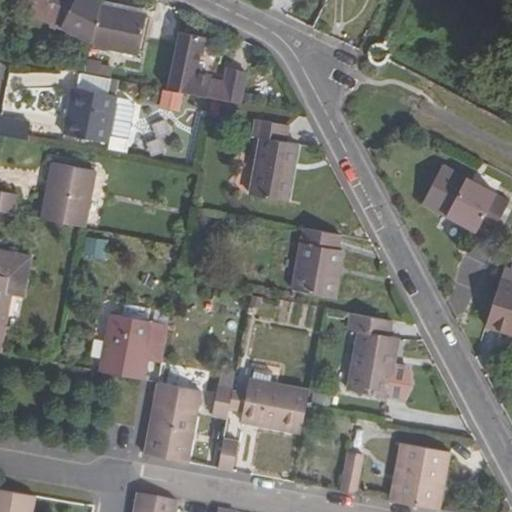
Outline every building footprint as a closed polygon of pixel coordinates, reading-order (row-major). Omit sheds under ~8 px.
[(93,0),(37,0),(32,10),(60,26),(92,44),(101,3),(93,0)] [(101,5),(93,43),(140,53),(147,15),(101,5)] [(168,88),(185,91),(212,96),(221,98),(241,102),(243,92),(247,71),(229,67),(227,80),(213,76),(213,74),(199,70),(206,37),(179,30),(168,88)] [(68,57),(66,69),(86,73),(89,61),(68,57)] [(103,64),(89,61),(86,73),(101,75),(103,64)] [(117,94),(75,86),(66,132),(108,141),(117,94)] [(182,106),(209,112),(212,96),(185,91),(182,106)] [(256,94),(243,92),(241,102),(255,105),(256,94)] [(221,98),(212,96),(209,112),(218,114),(221,98)] [(0,127),(0,133),(27,138),(30,123),(2,117),(0,127)] [(253,134),(263,136),(253,192),(288,199),(299,143),(285,141),(288,125),(256,118),(253,134)] [(53,162),(42,218),(86,226),(96,171),(53,162)] [(510,201),(444,165),(423,202),(477,231),(484,217),(497,225),(510,201)] [(0,209),(16,213),(19,194),(0,190),(0,209)] [(339,249),(342,233),(305,226),(294,289),(336,297),(344,249),(339,249)] [(1,230),(0,235),(0,275),(15,278),(13,291),(24,293),(35,237),(1,230)] [(175,252),(160,249),(158,258),(173,262),(175,252)] [(0,275),(0,350),(1,351),(13,291),(15,278),(0,275)] [(511,282),(501,279),(488,325),(511,332),(511,282)] [(112,315),(102,370),(146,378),(148,361),(150,351),(164,353),(171,312),(156,310),(154,322),(148,322),(150,309),(125,304),(123,317),(112,315)] [(393,319),(353,312),(350,328),(359,330),(348,387),(389,395),(399,337),(390,336),(393,319)] [(148,361),(162,363),(164,353),(150,351),(148,361)] [(223,369),(219,385),(234,388),(237,372),(223,369)] [(242,420),(302,431),(304,418),(307,407),(310,391),(250,380),(248,393),(233,389),(230,405),(245,408),(242,420)] [(146,453),(190,460),(198,412),(202,390),(159,382),(155,404),(146,453)] [(213,414),(228,417),(230,405),(233,389),(234,388),(219,385),(213,414)] [(304,418),(302,431),(301,432),(311,434),(314,419),(304,418)] [(239,441),(224,438),(219,466),(234,469),(239,441)] [(403,443),(392,500),(440,509),(451,452),(403,443)] [(349,451),(342,490),(358,493),(364,454),(349,451)] [(32,511),(36,496),(0,489),(0,511),(32,511)] [(177,511),(179,500),(139,493),(135,511),(177,511)]
